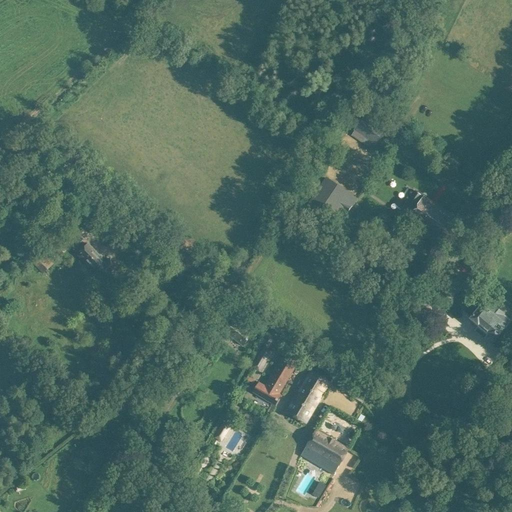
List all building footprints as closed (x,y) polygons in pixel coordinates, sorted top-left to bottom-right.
[(369,147),(372,142),(374,144),(385,130),(364,115),(355,129),(351,135),(369,147)] [(30,186),(44,194),(50,184),(36,176),(30,186)] [(339,226),(357,199),(327,178),(308,206),(339,226)] [(438,240),(454,217),(415,190),(399,213),(438,240)] [(94,270),(105,282),(114,273),(112,271),(113,271),(112,270),(116,266),(109,259),(106,262),(103,258),(101,260),(86,244),(76,254),(93,271),(94,270)] [(32,262),(42,272),(52,262),(42,252),(32,262)] [(340,261),(335,268),(345,275),(342,280),(353,288),(365,272),(351,262),(348,266),(340,261)] [(511,330),(508,328),(511,322),(511,311),(499,301),(494,307),(486,301),(484,303),(477,297),(465,312),(472,318),(471,319),(481,328),(483,327),(490,333),(489,334),(498,341),(502,335),(508,339),(511,334),(511,330)] [(102,314),(94,320),(107,333),(114,326),(102,314)] [(226,333),(242,346),(252,335),(241,326),(242,325),(241,323),(239,325),(235,321),(226,333)] [(265,348),(259,358),(266,362),(272,352),(265,348)] [(281,396),(279,395),(298,364),(284,355),(265,386),(259,382),(253,392),(275,406),(281,396)] [(306,424),(330,383),(312,372),(287,413),(306,424)] [(222,443),(232,427),(223,422),(219,429),(218,429),(215,432),(217,433),(214,438),(222,443)] [(301,456),(334,475),(349,449),(316,429),(307,444),(301,456)] [(373,460),(379,457),(373,448),(368,452),(373,460)] [(161,488),(170,479),(144,455),(136,465),(161,488)] [(314,491),(322,494),(328,481),(319,478),(314,491)]
